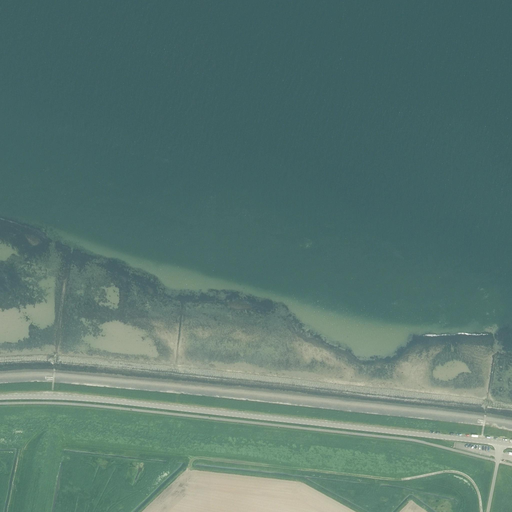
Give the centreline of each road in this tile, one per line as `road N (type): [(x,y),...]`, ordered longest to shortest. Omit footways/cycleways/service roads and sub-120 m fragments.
road 1 (tertiary): [(499,443),(77,395),(0,394)]
road 2 (unclassified): [(480,511),(472,480),(448,470),(391,479),(199,458),(189,465)]
